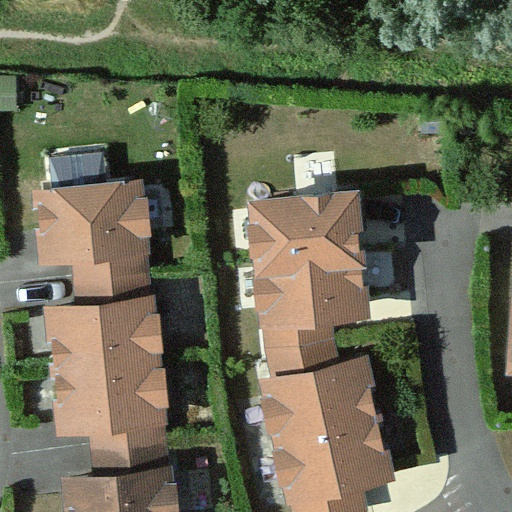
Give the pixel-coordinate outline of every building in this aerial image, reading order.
[(83,276),(145,270),(136,181),(43,190),(49,249),(80,246),(83,276)] [(266,258),(359,250),(353,191),(260,199),(266,258)] [(364,305),(359,250),(266,258),(274,346),(330,338),(327,308),(364,305)] [(55,307),(60,363),(153,354),(145,270),(83,276),(85,304),(55,307)] [(283,434),(375,414),(362,358),(336,364),(330,338),(274,346),(280,377),(271,379),(283,434)] [(99,447),(161,441),(153,354),(60,363),(65,420),(96,417),(99,447)] [(375,414),(283,434),(300,511),(333,511),(363,506),(356,476),(387,470),(375,414)] [(168,511),(161,441),(99,447),(102,475),(71,478),(74,511),(168,511)]
